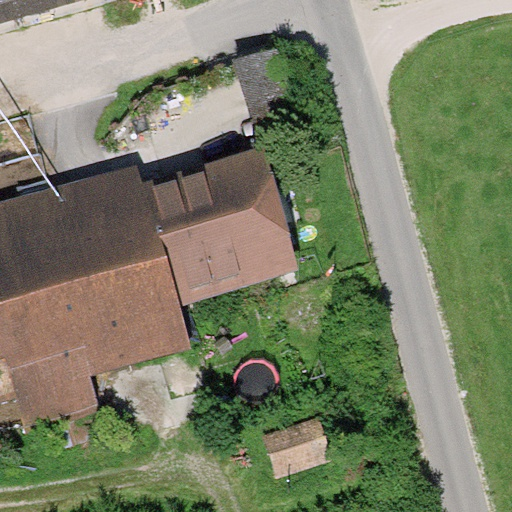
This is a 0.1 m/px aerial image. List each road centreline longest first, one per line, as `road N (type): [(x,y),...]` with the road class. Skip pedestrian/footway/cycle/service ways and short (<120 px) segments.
road 1 (unclassified): [(330,0),(472,511)]
road 2 (track): [(341,43),(511,7)]
